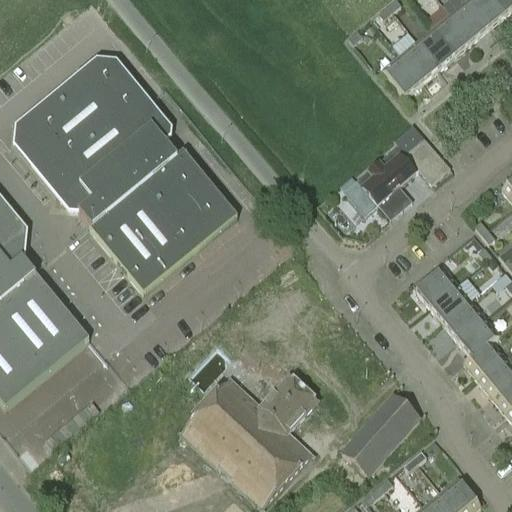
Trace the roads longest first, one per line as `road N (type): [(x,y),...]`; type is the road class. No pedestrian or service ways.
road 1 (unclassified): [(360,280),(119,0)]
road 2 (residential): [(506,511),(457,446),(436,391),(364,300),(360,280)]
road 3 (residential): [(360,280),(511,147)]
